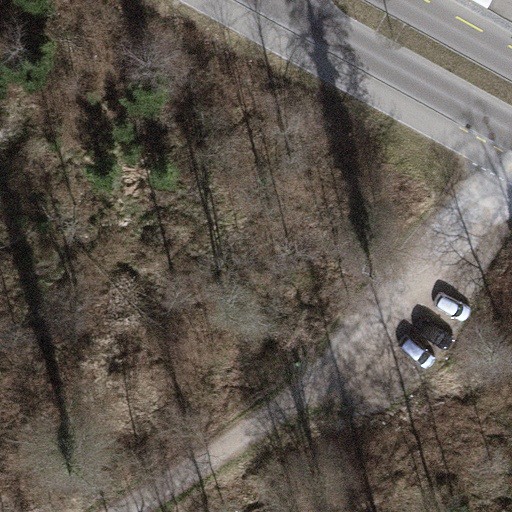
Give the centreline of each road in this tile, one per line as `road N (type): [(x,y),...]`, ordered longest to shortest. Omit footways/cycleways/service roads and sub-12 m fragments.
road 1 (track): [(119,511),(303,396),(511,171)]
road 2 (secondary): [(291,0),(321,26),(511,131)]
road 3 (secondary): [(511,65),(391,0)]
